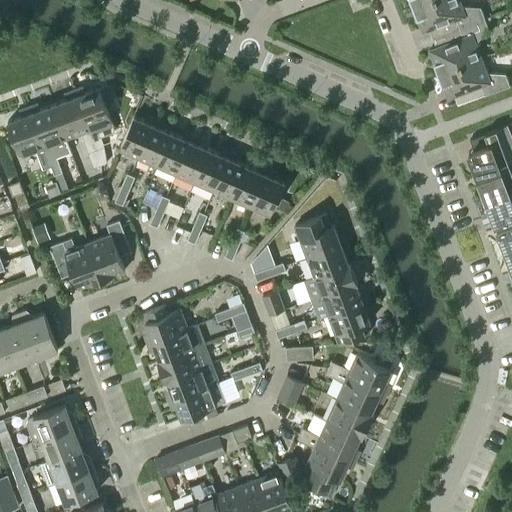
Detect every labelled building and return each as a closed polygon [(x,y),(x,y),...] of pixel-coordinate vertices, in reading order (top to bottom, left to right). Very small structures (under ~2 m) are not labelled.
[(436,35),(483,17),(479,6),(459,5),(457,0),(428,0),(412,6),(417,17),(418,16),(423,29),(433,25),(436,35)] [(483,17),(436,35),(440,45),(430,49),(435,61),(433,62),(438,73),(479,57),(473,43),(488,29),(483,17)] [(484,71),(479,57),(438,73),(442,83),(443,83),(448,95),(458,91),(461,102),(483,94),(509,85),(504,73),(484,71)] [(114,128),(111,121),(104,102),(112,99),(107,85),(99,87),(98,86),(83,92),(77,88),(73,89),(101,163),(106,161),(104,146),(100,136),(113,131),(114,128)] [(69,91),(68,98),(53,103),(66,138),(80,133),(88,152),(93,166),(101,163),(73,89),(69,91)] [(38,109),(32,104),(28,106),(51,166),(54,174),(62,171),(56,157),(71,151),(66,138),(53,103),(38,109)] [(51,166),(28,106),(24,107),(23,114),(7,120),(20,155),(35,149),(43,169),(51,166)] [(137,157),(155,118),(151,116),(145,120),(133,115),(118,149),(137,157)] [(155,118),(137,157),(156,165),(171,131),(160,126),(159,119),(155,118)] [(476,174),(511,160),(511,144),(509,137),(511,136),(506,124),(469,138),(473,149),(468,151),(476,174)] [(171,131),(156,165),(175,174),(192,134),(188,132),(183,137),(171,131)] [(192,134),(175,174),(194,182),(209,148),(197,143),(196,136),(192,134)] [(209,148),(194,182),(212,190),(230,150),(226,149),(220,153),(209,148)] [(230,150),(212,190),(231,198),(246,164),(234,159),(233,152),(230,150)] [(246,164),(231,198),(250,206),(267,167),(263,165),(257,169),(246,164)] [(486,200),(511,190),(511,165),(478,178),(486,200)] [(267,167),(250,206),(269,215),(273,207),(277,197),(284,181),(272,175),(271,168),(267,167)] [(120,186),(128,190),(134,176),(127,172),(120,186)] [(19,180),(16,180),(8,184),(12,195),(23,191),(19,180)] [(128,190),(120,186),(114,200),(122,204),(128,190)] [(511,190),(486,200),(494,222),(511,215),(511,190)] [(155,208),(163,212),(169,198),(162,194),(155,208)] [(277,197),(273,207),(284,211),(288,202),(277,197)] [(167,209),(181,215),(185,204),(172,198),(167,209)] [(163,212),(155,208),(149,222),(157,226),(163,212)] [(193,224),(201,228),(207,214),(199,211),(193,224)] [(329,225),(325,213),(294,224),(306,256),(346,241),(345,237),(338,236),(333,224),(329,225)] [(88,241),(101,278),(125,269),(117,248),(128,244),(119,219),(106,224),(110,233),(88,241)] [(504,249),(511,245),(511,220),(496,227),(504,249)] [(34,226),(39,241),(50,237),(44,222),(34,226)] [(201,228),(193,224),(187,238),(194,242),(201,228)] [(230,241),(238,244),(244,230),(236,227),(230,241)] [(71,237),(62,240),(49,245),(59,270),(71,266),(78,286),(101,278),(88,241),(75,246),(71,237)] [(238,244),(230,241),(224,255),(232,258),(238,244)] [(346,241),(306,256),(313,275),(348,263),(348,262),(343,251),(348,245),(346,241)] [(28,252),(18,256),(21,265),(31,261),(28,252)] [(268,266),(271,274),(285,269),(282,261),(268,266)] [(310,298),(320,294),(355,282),(357,282),(349,261),(348,262),(348,263),(313,275),(303,279),(310,298)] [(271,274),(268,266),(253,271),(256,279),(271,274)] [(359,293),(355,282),(320,294),(327,314),(368,299),(366,294),(359,293)] [(281,300),(277,289),(262,295),(269,314),(284,308),(281,300)] [(368,299),(327,314),(338,343),(373,330),(365,308),(369,303),(368,299)] [(228,306),(232,314),(246,309),(243,301),(228,306)] [(147,342),(187,327),(180,307),(168,311),(165,303),(144,311),(147,319),(145,320),(150,332),(145,338),(147,342)] [(232,314),(228,306),(214,312),(217,320),(232,314)] [(19,311),(36,356),(58,348),(44,311),(29,317),(26,309),(19,311)] [(1,327),(15,364),(36,356),(19,311),(13,314),(16,322),(1,327)] [(289,323),(292,331),(306,326),(303,318),(289,323)] [(292,331),(289,323),(274,329),(277,337),(292,331)] [(254,332),(251,324),(237,330),(240,337),(254,332)] [(0,369),(15,364),(1,327),(0,327),(0,369)] [(159,359),(194,346),(187,327),(147,342),(148,346),(155,347),(159,358),(159,359)] [(167,378),(211,361),(204,342),(194,346),(159,359),(159,358),(157,359),(165,379),(167,379),(167,378)] [(312,344),(298,345),(285,346),(286,359),(313,357),(312,344)] [(328,366),(385,392),(387,389),(383,383),(390,367),(389,367),(391,361),(378,355),(375,361),(356,352),(349,368),(331,360),(328,366)] [(245,366),(248,374),(262,368),(259,360),(245,366)] [(167,378),(167,379),(171,390),(167,395),(168,399),(208,384),(219,380),(211,361),(167,378)] [(248,374),(245,366),(230,371),(233,379),(248,374)] [(370,412),(370,411),(377,397),(384,396),(385,392),(328,366),(325,373),(343,381),(336,396),(370,412)] [(286,374),(281,386),(276,395),(291,402),(301,380),(286,374)] [(54,381),(58,391),(65,389),(61,378),(54,381)] [(209,384),(168,399),(169,403),(176,404),(181,417),(186,415),(189,423),(216,413),(213,405),(216,403),(226,400),(219,380),(209,384)] [(58,391),(54,381),(48,383),(52,393),(58,391)] [(37,387),(41,398),(47,395),(43,385),(37,387)] [(41,398),(37,387),(31,389),(35,400),(41,398)] [(25,391),(29,402),(35,400),(31,389),(25,391)] [(29,402),(25,391),(18,394),(22,404),(29,402)] [(12,396),(16,407),(22,404),(18,394),(12,396)] [(16,407),(12,396),(5,398),(9,409),(16,407)] [(370,411),(370,412),(336,396),(326,418),(360,433),(360,434),(361,435),(372,412),(370,411)] [(30,416),(27,418),(26,423),(33,440),(41,437),(78,424),(73,412),(69,414),(65,403),(30,416)] [(353,448),(360,434),(360,433),(326,418),(319,433),(301,425),(298,432),(356,458),(357,454),(353,448)] [(239,426),(244,439),(251,436),(246,423),(239,426)] [(49,458),(81,447),(78,437),(82,436),(78,424),(41,437),(49,458)] [(244,439),(239,426),(232,429),(237,442),(244,439)] [(0,438),(5,451),(14,448),(6,427),(0,429),(0,438)] [(340,478),(347,462),(354,462),(356,458),(298,432),(295,438),(313,446),(304,467),(310,469),(303,484),(329,496),(338,477),(340,478)] [(219,433),(206,438),(196,442),(201,455),(211,451),(212,453),(224,448),(219,433)] [(176,449),(181,462),(188,460),(201,455),(196,442),(176,449)] [(49,458),(40,462),(48,483),(57,480),(94,466),(89,455),(85,456),(81,447),(49,458)] [(14,448),(5,451),(8,461),(17,458),(14,448)] [(182,466),(181,462),(176,449),(167,453),(173,470),(182,466)] [(294,453),(279,459),(287,479),(302,473),(294,453)] [(94,466),(57,480),(66,502),(97,490),(94,480),(98,478),(94,466)] [(279,469),(258,477),(271,511),(277,511),(278,509),(292,504),(279,469)] [(7,474),(0,476),(0,500),(4,511),(5,511),(19,506),(7,474)] [(271,511),(258,477),(238,484),(248,511),(271,511)] [(20,494),(29,490),(25,480),(16,483),(20,494)] [(201,486),(205,497),(195,500),(199,511),(222,511),(215,493),(211,482),(201,486)] [(222,511),(248,511),(238,484),(215,493),(222,511)] [(37,511),(29,490),(20,494),(27,511),(37,511)] [(199,511),(195,500),(174,508),(175,511),(199,511)] [(110,511),(110,510),(105,511),(102,501),(73,511),(110,511)]
